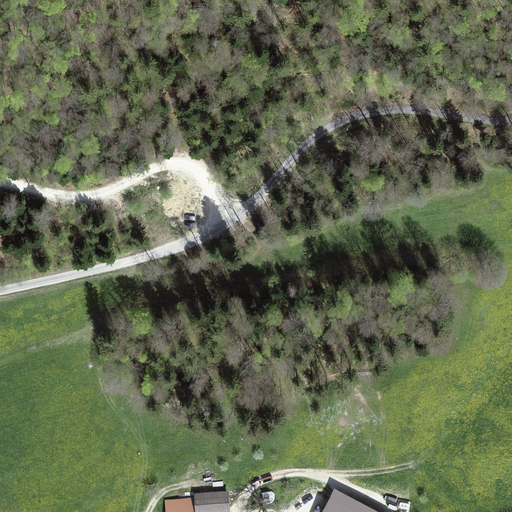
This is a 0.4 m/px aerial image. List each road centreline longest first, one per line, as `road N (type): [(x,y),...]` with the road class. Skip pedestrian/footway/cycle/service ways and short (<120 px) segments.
road 1 (unclassified): [(511,121),(393,109),(345,119),(310,139),(227,223)]
road 2 (unclassified): [(0,182),(98,194),(163,164),(187,165),(205,179),(227,223)]
road 3 (unclassified): [(227,223),(178,246),(0,290)]
